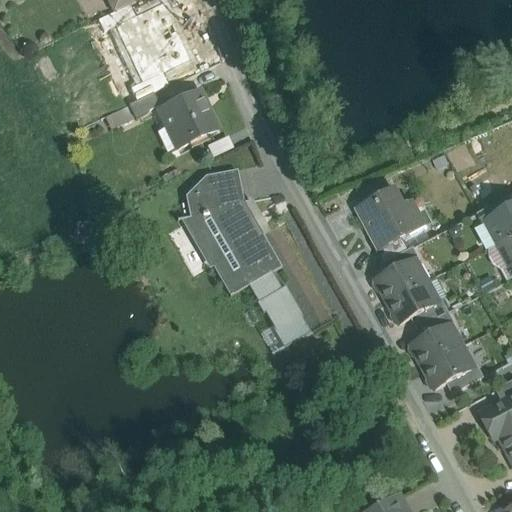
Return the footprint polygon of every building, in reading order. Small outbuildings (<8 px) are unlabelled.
[(131,0),(112,0),(111,0),(110,0),(106,2),(113,16),(134,5),(131,0)] [(198,95),(160,113),(178,152),(216,134),(198,95)] [(153,96),(129,108),(135,120),(159,109),(153,96)] [(209,158),(228,149),(223,138),(203,147),(209,158)] [(237,173),(205,179),(185,199),(189,220),(177,222),(177,224),(185,222),(211,267),(215,265),(233,296),(229,298),(230,299),(248,288),(257,305),(256,305),(263,316),(265,315),(285,349),(273,356),(274,357),(312,335),(285,289),(281,291),(272,275),(281,270),(262,237),(269,233),(268,232),(265,234),(249,205),(251,205),(251,204),(243,205),(237,173)] [(511,204),(509,199),(477,216),(484,227),(487,225),(487,224),(511,210),(511,204)] [(395,201),(381,209),(380,206),(378,207),(375,202),(358,211),(366,226),(363,228),(377,254),(380,252),(381,253),(403,241),(427,228),(418,211),(405,219),(395,201)] [(511,210),(487,224),(487,225),(499,246),(511,239),(511,210)] [(103,226),(87,226),(87,236),(104,236),(103,226)] [(511,239),(499,246),(510,267),(511,268),(511,267),(511,239)] [(403,241),(381,253),(380,252),(377,254),(384,267),(389,264),(409,253),(403,241)] [(409,253),(389,264),(384,267),(382,267),(388,278),(415,263),(416,264),(420,262),(414,250),(409,253)] [(388,278),(377,284),(376,289),(379,294),(383,296),(389,306),(427,285),(416,264),(415,263),(388,278)] [(427,285),(389,306),(394,316),(393,320),(396,326),(401,328),(411,322),(439,307),(439,306),(427,285)] [(439,307),(411,322),(417,332),(449,315),(443,304),(439,306),(439,307)] [(449,315),(417,332),(423,343),(451,328),(452,329),(455,327),(449,315)] [(423,343),(413,349),(411,354),(414,360),(419,361),(424,371),(463,350),(452,329),(451,328),(423,343)] [(463,350),(424,371),(430,381),(428,385),(432,391),(436,392),(447,387),(475,372),(474,371),(463,350)] [(475,372),(447,387),(453,398),(484,380),(478,369),(474,371),(475,372)] [(511,384),(496,393),(504,407),(511,402),(511,384)] [(511,402),(504,407),(482,418),(494,441),(500,438),(511,459),(511,402)] [(402,511),(396,501),(376,511),(402,511)]
